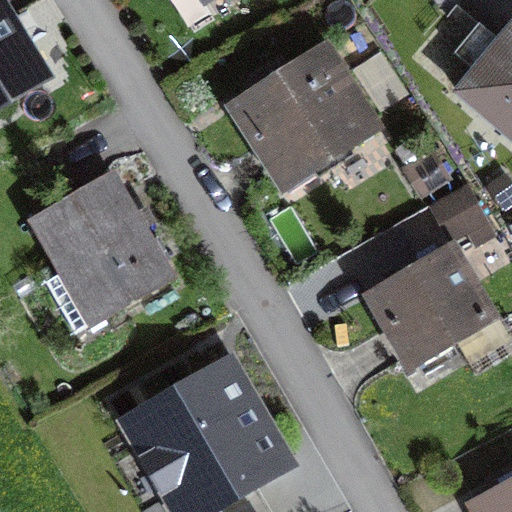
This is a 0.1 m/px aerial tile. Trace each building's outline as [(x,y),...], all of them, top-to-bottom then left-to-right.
[(134,0),(139,6),(148,0),(163,0),(175,18),(202,0),(134,0)] [(449,12),(408,61),(511,148),(511,30),(495,51),(449,12)] [(0,107),(27,91),(0,44),(0,107)] [(305,51),(198,113),(251,203),(358,141),(305,51)] [(83,182),(1,229),(61,335),(144,289),(83,182)] [(431,256),(338,307),(381,385),(431,357),(445,383),(489,359),(431,256)] [(200,385),(113,434),(157,511),(202,511),(255,482),(200,385)] [(511,511),(511,479),(446,511),(511,511)]
